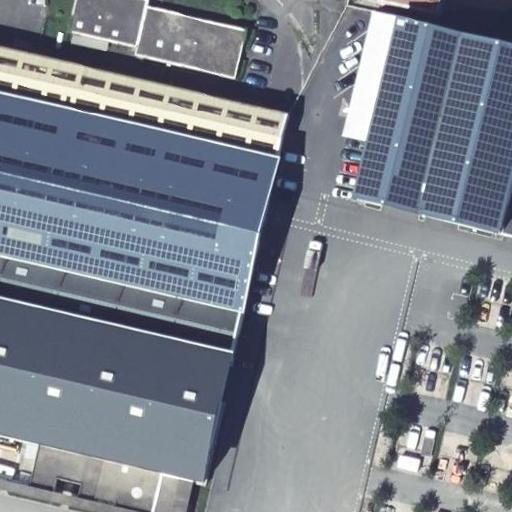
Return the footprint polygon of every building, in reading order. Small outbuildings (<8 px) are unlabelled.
[(76,0),(70,30),(137,45),(135,53),(235,76),(247,27),(147,4),(147,0),(76,0)] [(383,0),(442,12),(444,0),(383,0)] [(376,145),(362,203),(511,238),(511,50),(378,18),(348,138),(376,145)] [(291,116),(0,46),(0,251),(245,310),(291,116)] [(245,310),(0,251),(0,302),(233,357),(245,310)] [(233,357),(0,302),(0,432),(41,443),(31,487),(55,493),(59,476),(83,482),(79,498),(96,502),(98,495),(117,499),(115,507),(136,511),(177,511),(185,477),(205,482),(224,401),(223,401),(233,357)]
